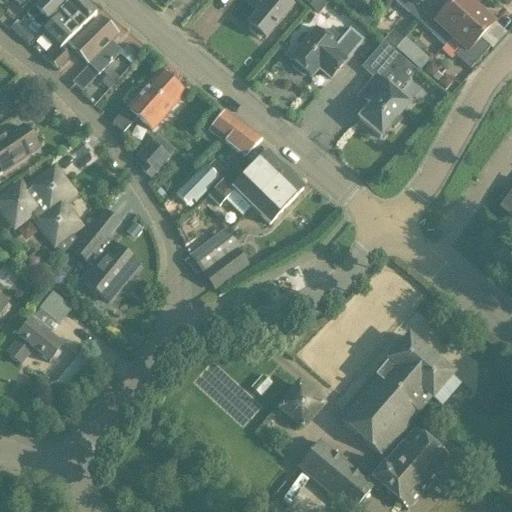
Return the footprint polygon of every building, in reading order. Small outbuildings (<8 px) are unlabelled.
[(11,0),(22,10),(32,0),(11,0)] [(46,23),(49,26),(57,18),(56,18),(73,0),(42,0),(33,10),(26,17),(39,31),(46,23)] [(60,50),(78,33),(96,15),(80,0),(73,0),(56,18),(57,18),(49,26),(39,36),(58,53),(60,50)] [(248,0),(245,4),(258,15),(248,26),(250,28),(248,31),(259,40),(261,37),(264,40),(292,8),(283,0),(248,0)] [(359,0),(346,0),(344,2),(355,11),(362,3),(359,0)] [(418,24),(438,2),(435,0),(392,0),(392,1),(418,24)] [(452,40),(451,39),(476,11),(472,7),(473,5),(467,0),(456,0),(447,11),(438,2),(418,24),(444,48),(452,40)] [(367,29),(375,21),(364,11),(356,19),(367,29)] [(480,41),(493,26),(489,23),(491,21),(483,14),(481,16),(476,11),(451,39),(452,40),(462,49),(454,57),(470,71),(490,49),(480,41)] [(110,43),(116,37),(99,20),(69,50),(98,77),(121,54),(110,43)] [(290,63),(291,70),(302,79),(307,78),(310,81),(318,73),(330,83),(363,43),(350,31),(341,41),(331,33),(321,33),(315,29),(309,36),(301,36),(295,43),(297,51),(287,61),(290,63)] [(415,73),(383,46),(363,67),(372,76),(358,93),(366,100),(353,115),(381,138),(391,127),(394,129),(401,120),(399,118),(408,106),(396,96),(415,73)] [(57,72),(70,59),(65,55),(52,67),(57,72)] [(122,136),(136,119),(152,133),(184,96),(158,73),(126,110),(111,127),(122,136)] [(262,142),(225,115),(208,132),(245,159),(262,142)] [(0,175),(38,151),(23,128),(4,141),(0,133),(0,175)] [(149,143),(136,158),(146,166),(141,171),(151,180),(168,160),(149,143)] [(234,193),(252,209),(285,175),(267,157),(246,178),(236,169),(206,199),(218,210),(234,193)] [(218,181),(203,168),(175,197),(186,209),(193,202),(196,205),(218,181)] [(0,209),(14,228),(31,215),(54,246),(62,256),(78,244),(70,234),(78,228),(59,204),(71,195),(53,172),(25,193),(20,187),(0,201),(0,209)] [(302,191),(285,175),(252,209),(269,226),(302,191)] [(511,195),(502,209),(511,216),(511,195)] [(138,267),(113,246),(107,241),(121,225),(103,212),(72,253),(87,266),(93,271),(82,283),(108,304),(138,267)] [(188,258),(202,277),(236,251),(241,248),(227,229),(188,258)] [(202,277),(214,292),(214,293),(249,268),(236,251),(202,277)] [(52,293),(38,311),(59,327),(72,310),(52,293)] [(20,366),(32,351),(48,364),(61,348),(30,323),(17,339),(19,340),(7,355),(20,366)] [(450,378),(408,342),(386,367),(338,423),(380,459),(428,402),(428,403),(450,378)] [(262,377),(251,389),(260,398),(271,386),(262,377)] [(299,384),(297,383),(296,383),(276,409),(276,410),(276,411),(276,412),(300,432),(301,433),(304,432),(324,408),(324,407),(324,405),(299,384)] [(407,511),(451,461),(414,430),(368,483),(353,471),(330,499),(344,511),(353,511),(376,486),(406,511),(407,511)] [(336,456),(320,443),(296,471),(329,499),(353,471),(340,459),(339,461),(334,457),(336,456)]
